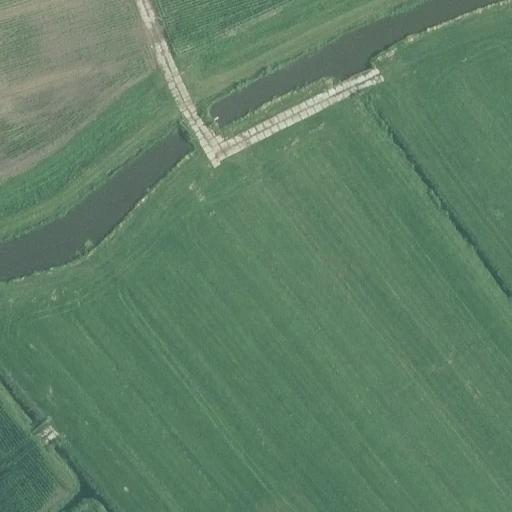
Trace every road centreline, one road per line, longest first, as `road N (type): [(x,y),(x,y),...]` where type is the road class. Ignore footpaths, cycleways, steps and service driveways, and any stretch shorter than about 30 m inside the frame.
road 1 (track): [(141,0),(180,98),(216,155),(378,73),(511,25)]
road 2 (track): [(216,155),(293,192),(511,459)]
road 3 (track): [(0,200),(62,167),(174,81),(336,0)]
